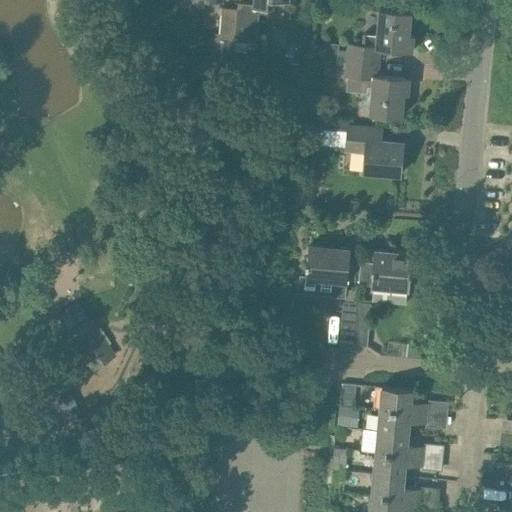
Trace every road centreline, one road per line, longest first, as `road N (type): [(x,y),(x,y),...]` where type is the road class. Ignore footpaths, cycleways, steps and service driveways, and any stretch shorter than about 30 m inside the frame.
road 1 (residential): [(511,301),(465,272),(461,253),(483,0)]
road 2 (residential): [(475,511),(467,510),(474,374)]
road 3 (residential): [(474,374),(333,356)]
